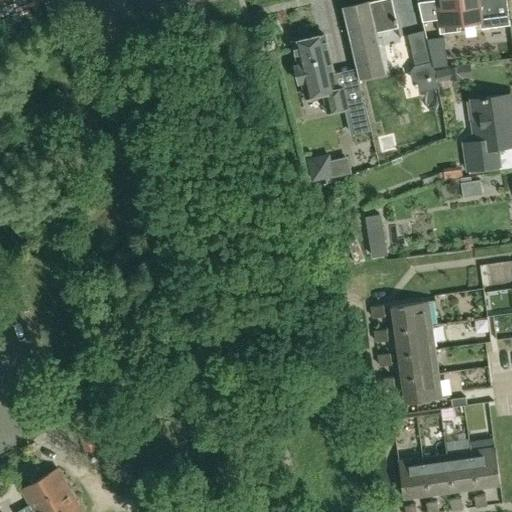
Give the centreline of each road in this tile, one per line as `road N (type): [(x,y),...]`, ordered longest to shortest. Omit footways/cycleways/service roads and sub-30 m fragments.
road 1 (tertiary): [(262,511),(94,29)]
road 2 (track): [(362,297),(245,461)]
